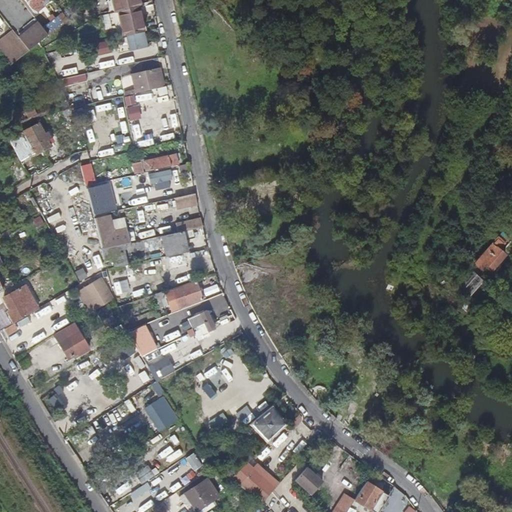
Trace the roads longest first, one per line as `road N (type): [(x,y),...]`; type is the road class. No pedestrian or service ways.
road 1 (residential): [(162,0),(232,291),(299,397),(409,485),(430,511)]
road 2 (residential): [(0,354),(100,511)]
